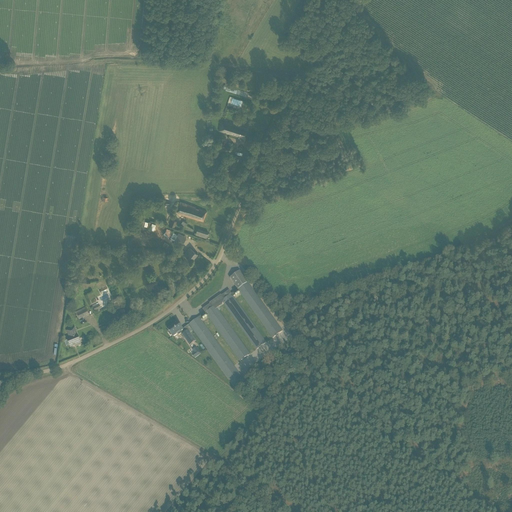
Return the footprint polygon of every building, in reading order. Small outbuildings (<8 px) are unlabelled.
[(232,98),(230,103),(241,107),(243,101),(232,98)] [(239,138),(240,139),(245,140),(248,128),(221,121),(218,131),(239,137),(239,138)] [(239,157),(234,156),(231,155),(227,170),(236,173),(237,169),(238,166),(237,166),(239,157)] [(207,212),(202,210),(193,207),(180,202),(177,213),(203,222),(207,212)] [(167,228),(164,234),(169,237),(172,231),(167,228)] [(201,237),(206,238),(208,233),(203,232),(197,230),(196,234),(195,233),(195,235),(201,237)] [(186,238),(178,233),(177,235),(174,233),(170,239),(182,245),(186,238)] [(185,255),(188,258),(192,261),(198,255),(193,251),(190,248),(184,255),(185,256),(185,255)] [(205,313),(189,324),(192,328),(235,389),(238,387),(245,382),(202,321),(201,320),(207,316),(208,317),(240,361),(250,354),(218,310),(217,308),(223,304),(224,305),(256,349),(266,342),(234,298),(233,297),(240,292),(241,293),(272,338),(282,331),(250,286),(248,283),(248,282),(239,271),(230,278),(238,289),(231,294),(229,290),(221,296),(221,295),(209,303),(210,304),(203,309),(205,313)] [(98,303),(92,305),(95,312),(101,309),(100,305),(98,303)] [(85,308),(76,312),(80,319),(88,315),(85,308)] [(178,322),(177,322),(168,329),(169,332),(168,332),(170,335),(171,335),(173,337),(178,333),(179,335),(181,333),(182,335),(190,345),(195,341),(189,333),(186,335),(178,322)] [(67,340),(67,341),(65,342),(66,346),(69,345),(70,348),(76,346),(76,347),(81,345),(76,331),(72,332),(71,330),(64,333),(65,336),(68,335),(70,339),(67,340)] [(191,355),(194,359),(201,353),(196,347),(192,350),(194,353),(191,355)]
